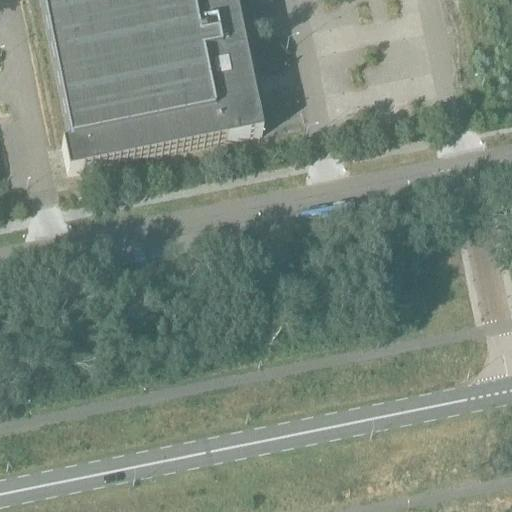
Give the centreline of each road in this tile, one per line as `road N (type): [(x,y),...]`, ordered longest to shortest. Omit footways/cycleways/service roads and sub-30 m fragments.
road 1 (tertiary): [(0,495),(509,391)]
road 2 (unclassified): [(55,250),(332,193)]
road 3 (unclassified): [(55,250),(5,0)]
road 4 (unclassified): [(509,391),(466,164)]
road 5 (unclassified): [(332,193),(292,0)]
road 6 (unclassified): [(332,193),(466,164)]
